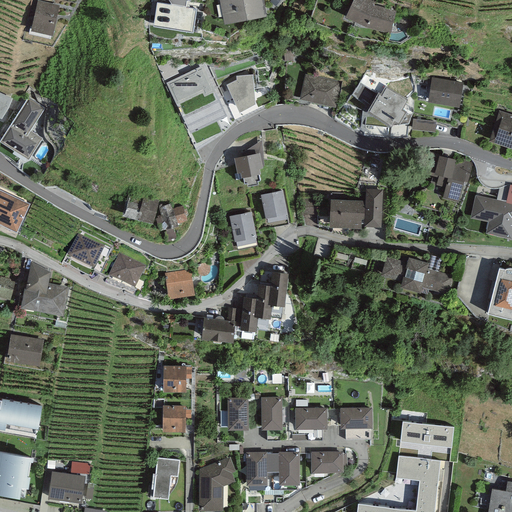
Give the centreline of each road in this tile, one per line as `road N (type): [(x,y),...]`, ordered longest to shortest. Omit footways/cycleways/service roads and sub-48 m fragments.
road 1 (residential): [(0,239),(106,291),(169,309),(222,298),(304,229),(382,245),(511,253)]
road 2 (residential): [(0,164),(128,237),(167,249),(193,228),(223,143),(252,122),(285,114)]
road 3 (residential): [(487,157),(446,142),(373,145),(285,114)]
